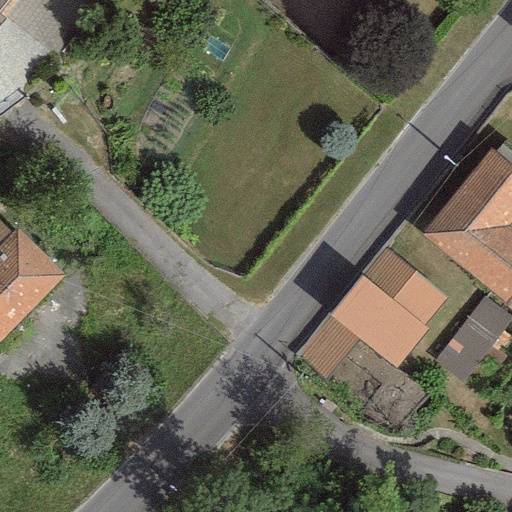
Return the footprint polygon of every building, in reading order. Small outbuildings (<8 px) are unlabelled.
[(0,0),(0,27),(4,22),(0,19),(0,13),(9,0),(0,0)] [(511,185),(441,278),(511,331),(511,185)] [(0,242),(9,234),(0,225),(0,242)] [(9,234),(0,242),(0,348),(66,281),(16,228),(9,234)] [(397,289),(341,356),(407,410),(475,327),(432,292),(415,303),(397,289)]
